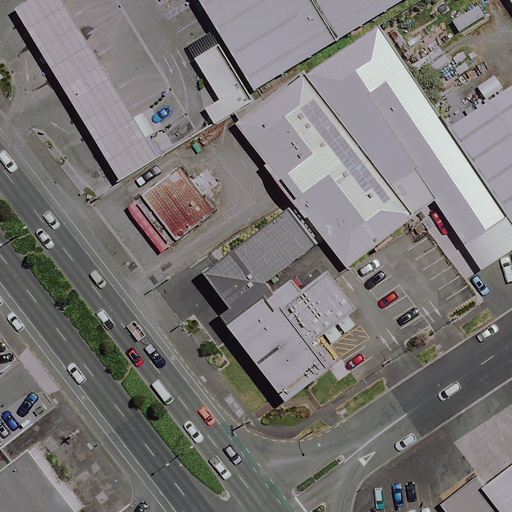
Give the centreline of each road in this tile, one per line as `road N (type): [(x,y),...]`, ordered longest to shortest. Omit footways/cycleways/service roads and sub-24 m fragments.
road 1 (secondary): [(0,165),(264,510)]
road 2 (secondary): [(197,511),(0,255)]
road 3 (residential): [(264,510),(511,344)]
